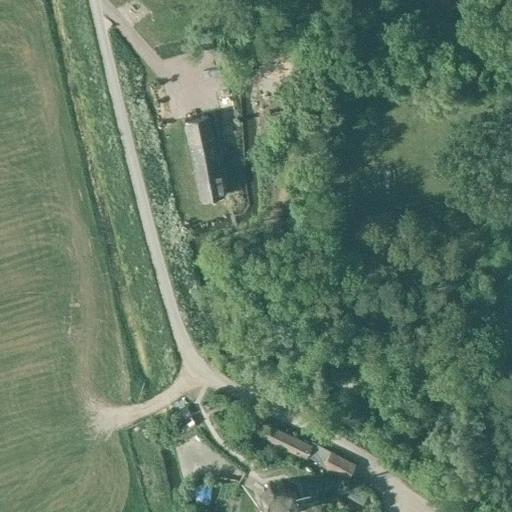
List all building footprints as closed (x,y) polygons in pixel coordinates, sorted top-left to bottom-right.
[(191,84),(234,76),(231,58),(187,66),(191,84)] [(411,128),(412,112),(392,112),(391,127),(411,128)] [(200,200),(225,195),(214,138),(209,115),(184,120),(200,200)] [(231,406),(223,419),(239,429),(247,416),(231,406)] [(312,444),(311,444),(268,424),(267,426),(261,423),(257,433),(262,436),(261,438),(305,459),(306,456),(312,444)] [(323,465),(331,451),(313,442),(311,444),(312,444),(306,456),(323,465)] [(323,465),(322,467),(348,480),(355,464),(331,451),(323,465)] [(267,485),(261,498),(264,511),(295,511),(301,502),(297,488),(283,481),(267,485)]
